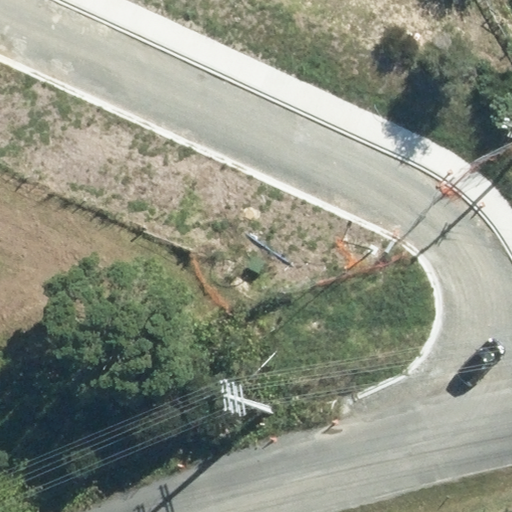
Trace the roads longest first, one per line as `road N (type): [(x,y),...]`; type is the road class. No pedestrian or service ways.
road 1 (residential): [(0,18),(418,205),(487,277),(511,350)]
road 2 (tertiary): [(128,511),(371,426),(511,400)]
